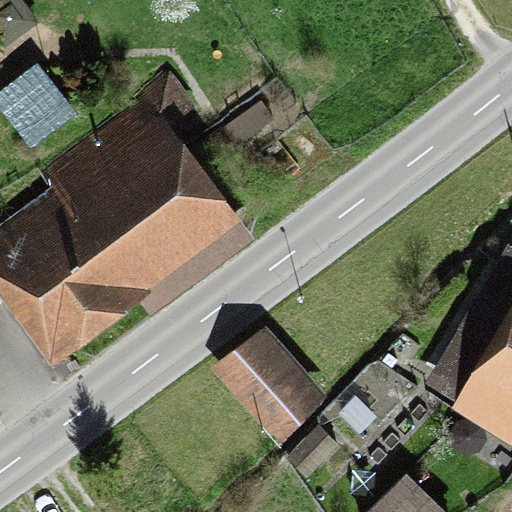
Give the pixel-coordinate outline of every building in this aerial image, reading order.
[(41,77),(0,105),(0,118),(30,161),(77,129),(41,77)] [(156,119),(0,233),(0,302),(48,368),(237,230),(156,119)] [(511,310),(453,408),(511,443),(511,310)] [(267,324),(215,369),(279,441),(327,394),(267,324)] [(319,424),(286,456),(307,477),(339,445),(319,424)] [(442,511),(410,479),(376,511),(442,511)]
